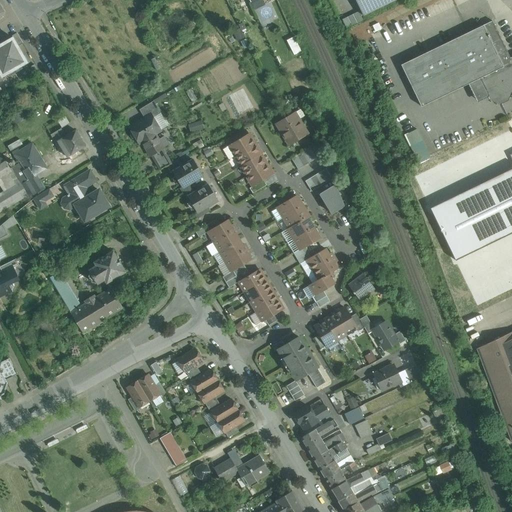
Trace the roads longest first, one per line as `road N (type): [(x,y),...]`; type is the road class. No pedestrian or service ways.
road 1 (residential): [(234,361),(302,321),(235,211),(287,179),(299,180),(335,232),(352,242)]
road 2 (residential): [(24,17),(200,309)]
road 3 (residential): [(0,424),(200,309)]
road 4 (residential): [(268,419),(404,352)]
